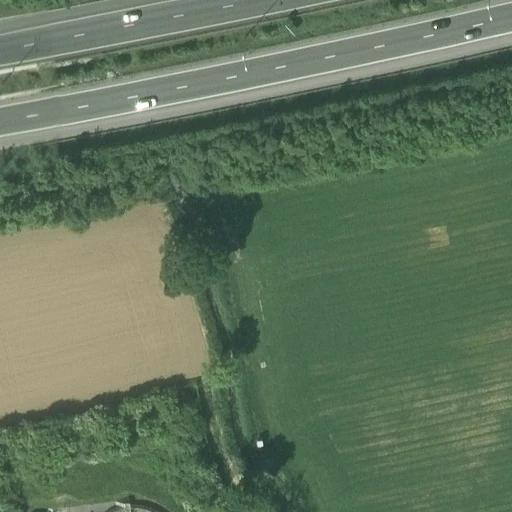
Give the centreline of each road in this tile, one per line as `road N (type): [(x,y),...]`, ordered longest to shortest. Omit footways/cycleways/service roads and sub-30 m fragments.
road 1 (motorway): [(0,106),(511,2)]
road 2 (motorway): [(170,0),(0,31)]
